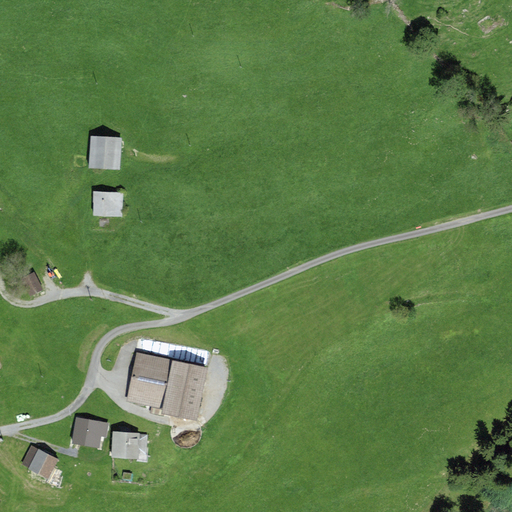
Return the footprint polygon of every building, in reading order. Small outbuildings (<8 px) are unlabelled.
[(125,140),(95,138),(92,167),(122,169),(125,140)] [(125,194),(96,191),(94,215),(123,218),(125,194)] [(39,290),(32,275),(22,280),(29,294),(39,290)] [(211,369),(138,353),(127,404),(200,420),(211,369)] [(107,424),(80,419),(75,443),(98,448),(100,436),(104,437),(107,424)] [(147,433),(114,433),(114,457),(147,457),(147,433)] [(61,462),(35,447),(24,465),(50,480),(61,462)]
